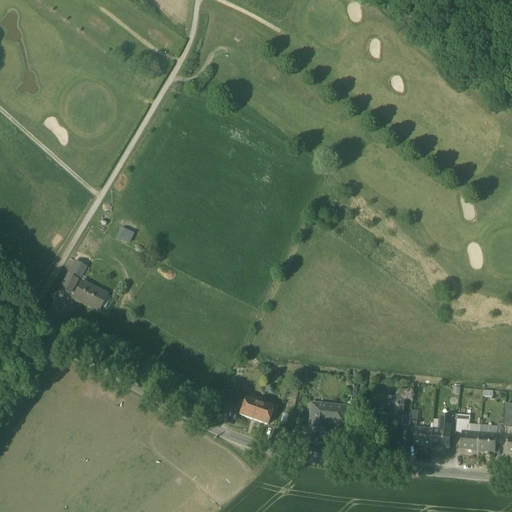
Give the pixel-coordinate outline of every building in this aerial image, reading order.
[(130,244),(134,232),(122,228),(118,240),(130,244)] [(86,268),(75,262),(69,273),(80,279),(86,268)] [(67,276),(60,289),(70,294),(78,281),(67,276)] [(105,295),(81,283),(74,296),(85,301),(83,305),(97,312),(105,295)] [(403,396),(369,393),(367,412),(401,415),(402,411),(403,396)] [(273,409),(245,399),(239,416),(267,427),(273,409)] [(344,407),(310,404),(308,431),(324,433),(325,425),(327,422),(328,423),(342,424),(344,407)] [(417,408),(410,407),(409,412),(408,421),(416,422),(417,408)] [(409,412),(402,411),(401,415),(400,423),(408,424),(408,421),(409,412)] [(449,418),(440,417),(438,428),(432,428),(431,428),(430,447),(436,448),(435,450),(446,451),(447,447),(449,431),(449,429),(448,429),(449,418)] [(478,433),(496,434),(496,428),(478,426),(478,433)] [(431,428),(414,427),(413,444),(423,445),(423,446),(430,447),(431,428)] [(478,433),(460,431),(460,432),(459,448),(470,449),(470,451),(476,452),(478,433)] [(496,434),(478,433),(476,452),(483,452),(483,451),(494,452),(495,445),(496,434)]
